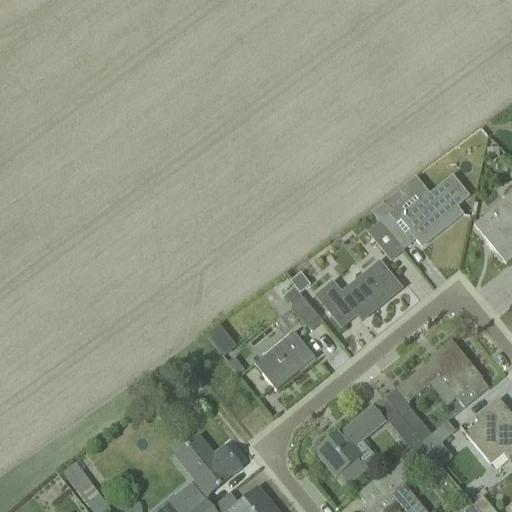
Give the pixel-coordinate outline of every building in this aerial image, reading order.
[(498,151),(486,151),(487,162),(498,161),(498,151)] [(439,190),(399,222),(421,249),(461,216),(455,209),(467,199),(451,180),(439,190)] [(388,217),(416,194),(410,187),(408,185),(370,215),(378,225),(379,224),(387,234),(396,227),(388,217)] [(511,195),(473,228),(505,266),(511,260),(511,227),(511,226),(511,195)] [(402,253),(387,234),(379,224),(378,225),(366,234),(390,263),(402,253)] [(400,292),(378,265),(340,296),(331,285),(314,299),(339,331),(346,325),(344,323),(353,315),(358,321),(383,301),(385,303),(400,292)] [(322,325),(295,291),(284,299),(292,309),(290,310),(311,334),(322,325)] [(253,367),(262,378),(275,394),(314,361),(293,335),(253,367)] [(429,361),(430,363),(396,391),(408,405),(438,380),(463,411),(488,391),(480,382),(450,344),(429,361)] [(477,425),(464,435),(490,468),(503,457),(509,464),(511,461),(511,418),(498,402),(474,421),(477,425)] [(407,409),(397,416),(421,445),(430,438),(430,437),(407,409)] [(355,450),(384,426),(372,411),(338,439),(336,437),(315,455),(335,480),(338,477),(348,489),(366,473),(357,462),(362,458),(355,450)] [(387,425),(411,453),(421,445),(397,416),(387,425)] [(430,438),(421,445),(429,455),(455,434),(447,424),(430,437),(430,438)] [(229,480),(229,479),(240,470),(223,450),(212,459),(197,440),(173,459),(205,499),(229,480)] [(421,445),(411,453),(400,462),(373,485),(385,500),(370,511),(423,511),(402,485),(412,477),(408,472),(429,455),(421,445)] [(423,473),(432,485),(444,475),(435,463),(423,473)] [(110,511),(91,485),(78,495),(90,511),(110,511)] [(273,511),(265,502),(261,505),(252,495),(231,511),(273,511)] [(181,511),(208,511),(212,510),(201,496),(181,511)] [(492,511),(482,499),(471,507),(475,511),(492,511)]
